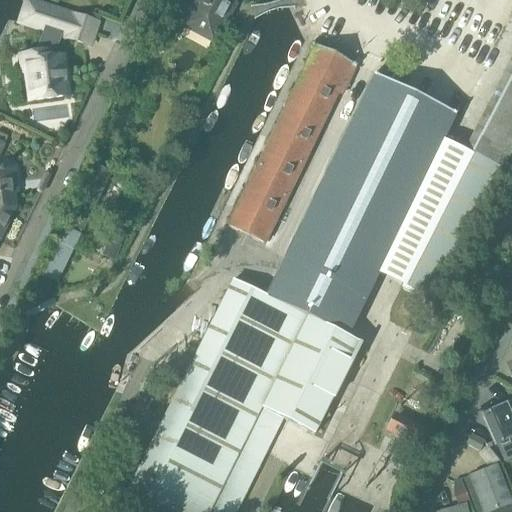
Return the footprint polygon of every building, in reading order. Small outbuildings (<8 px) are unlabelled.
[(233,5),(235,0),(199,0),(199,2),(196,0),(193,0),(188,11),(193,14),(186,26),(214,41),(223,25),(226,26),(237,7),(233,5)] [(27,3),(24,13),(95,35),(98,25),(57,12),(28,2),(27,3)] [(91,47),(95,35),(24,13),(20,24),(43,32),(50,35),(64,39),(91,47)] [(32,102),(66,98),(61,47),(64,39),(50,35),(43,32),(38,48),(38,55),(27,57),(32,102)] [(343,91),(351,74),(355,67),(314,48),(228,229),(263,246),(339,88),(343,91)] [(235,511),(281,421),(313,437),(359,343),(346,337),(374,278),(440,143),(453,115),(373,76),(265,298),(232,282),(128,489),(146,498),(146,500),(139,511),(235,511)] [(0,143),(0,240),(15,211),(14,208),(16,208),(13,186),(15,186),(14,171),(4,173),(3,170),(0,170),(0,156),(5,146),(0,143)] [(158,168),(144,161),(139,172),(153,179),(158,168)] [(111,174),(97,167),(69,225),(83,232),(111,174)] [(121,245),(125,235),(113,230),(109,240),(121,245)] [(77,240),(63,233),(42,279),(55,286),(77,240)] [(103,252),(116,257),(120,246),(108,241),(103,252)] [(511,384),(511,362),(503,367),(511,384)] [(511,406),(483,418),(481,418),(494,446),(511,438),(511,406)] [(421,450),(431,431),(394,414),(385,432),(421,450)] [(479,453),(484,442),(470,435),(465,446),(479,453)] [(495,467),(469,478),(482,511),(492,511),(510,505),(495,467)] [(114,484),(106,499),(133,511),(139,511),(146,500),(114,484)] [(457,505),(468,501),(463,489),(453,493),(457,505)]
